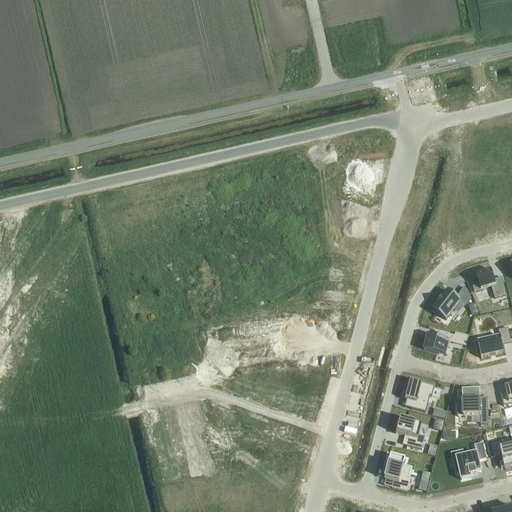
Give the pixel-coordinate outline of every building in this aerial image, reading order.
[(479,286),(473,288),(474,294),(491,289),(495,300),(507,296),(502,279),(495,281),(492,272),(476,276),(479,286)] [(437,307),(433,312),(446,322),(454,311),(460,303),(465,307),(471,299),(468,292),(464,289),(456,299),(448,293),(443,300),(441,301),(441,302),(439,305),(439,304),(438,305),(437,307)] [(478,343),(477,343),(481,360),(482,360),(482,359),(504,354),(504,355),(505,355),(502,344),(511,342),(508,330),(499,332),(500,339),(478,344),(478,343)] [(427,337),(423,351),(446,357),(450,344),(453,345),(455,337),(439,333),(438,340),(434,339),(427,337)] [(407,391),(404,401),(412,403),(411,410),(425,414),(430,398),(431,398),(434,388),(419,384),(419,383),(407,380),(405,390),(407,391)] [(507,394),(501,396),(504,408),(511,405),(511,386),(511,387),(505,389),(507,394)] [(488,426),(488,410),(481,410),(480,400),(480,392),(463,393),(463,405),(457,405),(457,418),(463,418),(480,418),(480,426),(488,426)] [(432,417),(444,420),(446,414),(434,410),(432,417)] [(399,420),(395,435),(409,439),(406,447),(421,451),(425,437),(419,435),(421,426),(399,420)] [(500,443),(491,445),(494,459),(502,457),(505,471),(511,469),(511,443),(511,442),(500,445),(500,443)] [(460,458),(453,460),(456,476),(460,475),(461,482),(471,479),(471,477),(477,475),(477,474),(481,473),(479,462),(487,461),(483,445),(474,447),(476,455),(460,458)] [(389,457),(383,481),(393,483),(391,489),(399,491),(405,493),(407,493),(410,481),(400,479),(404,461),(389,457)] [(420,485),(419,491),(426,493),(427,486),(420,485)]
